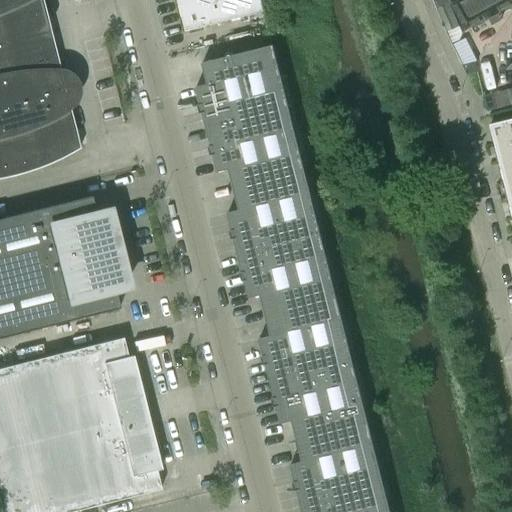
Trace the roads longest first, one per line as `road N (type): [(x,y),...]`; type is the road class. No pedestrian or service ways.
road 1 (unclassified): [(259,511),(129,0)]
road 2 (unclassified): [(511,338),(460,126),(406,0)]
